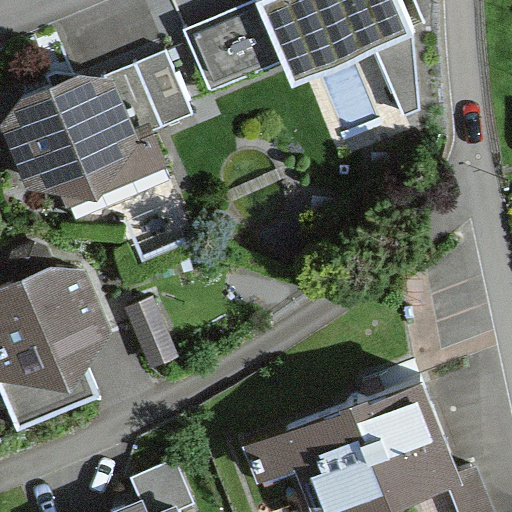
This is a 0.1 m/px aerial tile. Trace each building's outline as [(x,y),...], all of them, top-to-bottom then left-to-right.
[(270,0),(293,56),(417,6),(414,0),(270,0)] [(6,87),(0,95),(0,137),(15,172),(90,207),(127,131),(106,70),(65,66),(6,87)] [(0,264),(0,363),(61,392),(98,315),(77,255),(36,251),(0,264)] [(329,511),(464,463),(423,351),(269,408),(307,511),(329,511)] [(189,511),(179,485),(110,511),(189,511)]
